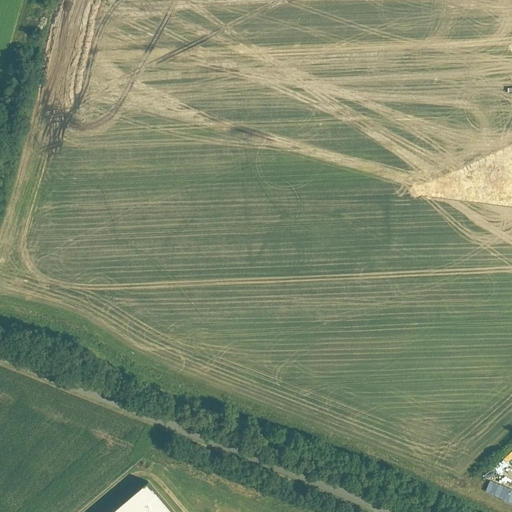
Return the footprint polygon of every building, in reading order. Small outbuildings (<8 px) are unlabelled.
[(511,7),(382,15),(385,68),(469,63),(469,70),(495,68),(495,61),(511,60),(511,7)] [(425,199),(511,163),(511,107),(494,114),(492,108),(480,113),(468,118),(471,124),(405,150),(425,199)] [(41,215),(100,244),(104,237),(109,239),(126,208),(65,179),(78,135),(43,124),(41,131),(34,129),(5,231),(34,239),(41,215)] [(235,238),(273,336),(395,288),(357,190),(235,238)] [(511,217),(428,222),(431,275),(511,270),(511,217)] [(471,410),(419,410),(419,440),(454,437),(471,410)] [(176,511),(145,475),(101,511),(176,511)] [(511,500),(511,488),(493,482),(489,492),(511,500)]
